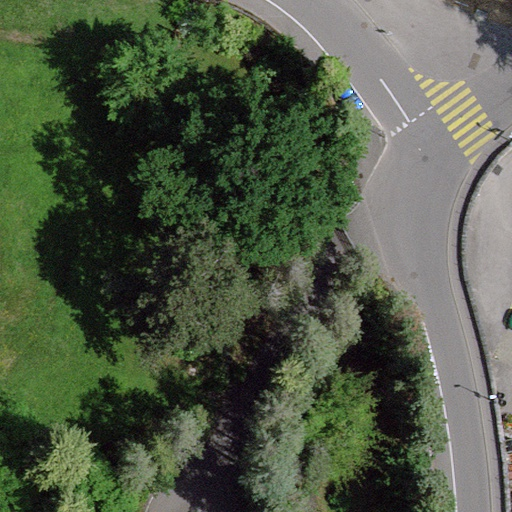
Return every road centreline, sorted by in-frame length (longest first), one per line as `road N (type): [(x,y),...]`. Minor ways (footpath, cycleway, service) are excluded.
road 1 (unclassified): [(472,511),(469,456),(414,239),(450,154),(511,82)]
road 2 (residential): [(314,0),(511,82)]
